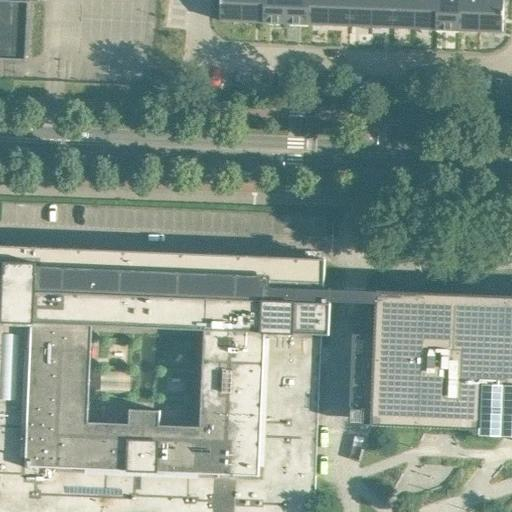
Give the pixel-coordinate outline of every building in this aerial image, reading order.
[(0,0),(0,59),(26,60),(27,54),(30,1),(39,1),(38,0),(0,0)] [(220,0),(220,20),(241,21),(242,0),(220,0)] [(242,0),(241,21),(263,22),(264,0),(242,0)] [(264,0),(263,22),(285,23),(285,0),(264,0)] [(285,0),(285,23),(307,24),(307,0),(285,0)] [(307,0),(307,24),(328,25),(329,0),(307,0)] [(329,0),(328,25),(350,26),(351,0),(329,0)] [(351,0),(350,26),(372,26),(372,0),(351,0)] [(372,0),(372,26),(394,27),(394,0),(372,0)] [(394,0),(394,27),(415,28),(416,0),(394,0)] [(416,0),(415,28),(437,29),(438,0),(416,0)] [(438,0),(437,29),(459,30),(460,0),(438,0)] [(460,0),(459,30),(481,31),(481,0),(460,0)] [(481,0),(481,31),(502,32),(503,0),(481,0)] [(0,511),(314,511),(316,476),(321,347),(322,334),(330,334),(331,303),(331,302),(322,302),(323,290),(324,290),(324,288),(325,260),(326,258),(0,245),(0,511)] [(353,333),(352,380),(350,423),(372,424),(480,428),(479,435),(501,435),(507,435),(511,435),(511,296),(378,291),(377,303),(376,334),(353,333)]
